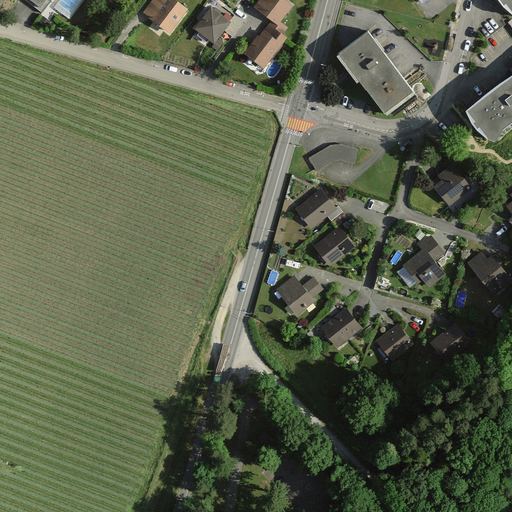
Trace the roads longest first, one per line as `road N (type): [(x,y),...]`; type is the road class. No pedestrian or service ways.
road 1 (secondary): [(297,108),(180,511)]
road 2 (residential): [(297,108),(0,26)]
road 3 (residential): [(469,0),(446,91),(426,118),(384,130),(297,108)]
